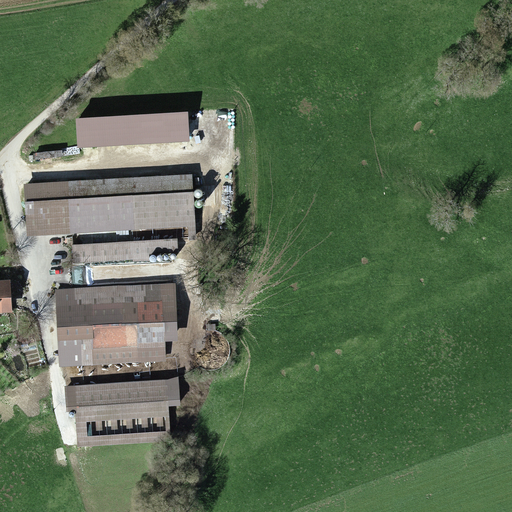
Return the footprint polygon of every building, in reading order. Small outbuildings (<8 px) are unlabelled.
[(185,112),(76,118),(78,147),(188,140),(185,112)] [(27,185),(30,234),(194,223),(191,174),(27,185)] [(174,237),(71,245),(72,263),(145,258),(144,250),(175,248),(174,237)] [(171,284),(55,290),(59,364),(163,359),(162,338),(174,338),(171,284)] [(172,380),(65,387),(67,412),(74,411),(76,442),(165,436),(163,406),(173,405),(172,380)]
